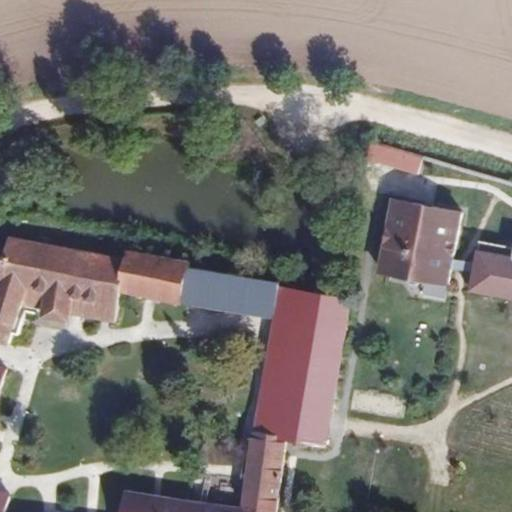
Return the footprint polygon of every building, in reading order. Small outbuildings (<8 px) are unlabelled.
[(373,139),(367,158),(419,176),(425,157),(373,139)] [(452,285),(467,209),(394,196),(379,272),(452,285)] [(123,293),(131,252),(12,235),(0,277),(0,343),(11,345),(25,306),(42,308),(42,317),(70,321),(73,314),(118,323),(123,293)] [(511,256),(481,250),(470,292),(511,299),(511,256)] [(329,447),(355,297),(131,252),(123,293),(275,320),(252,436),(289,441),(329,447)] [(9,511),(14,493),(0,490),(0,393),(4,381),(0,379),(0,511),(278,511),(289,441),(252,436),(243,503),(125,490),(121,511),(9,511)]
